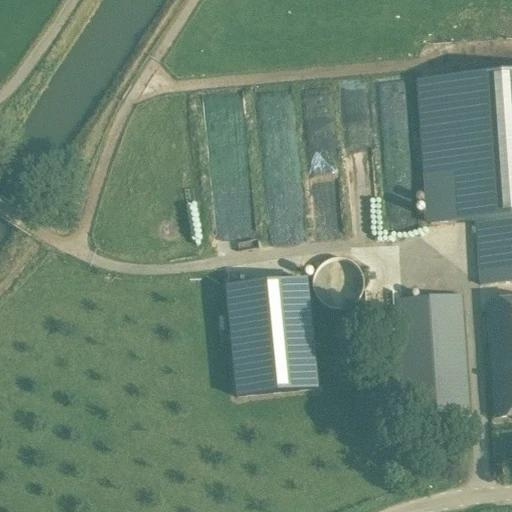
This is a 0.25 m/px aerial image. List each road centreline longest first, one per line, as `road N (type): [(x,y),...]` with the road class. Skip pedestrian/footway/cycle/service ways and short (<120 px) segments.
road 1 (track): [(135,89),(419,64)]
road 2 (track): [(74,251),(119,119),(193,0)]
road 3 (track): [(0,97),(73,0)]
